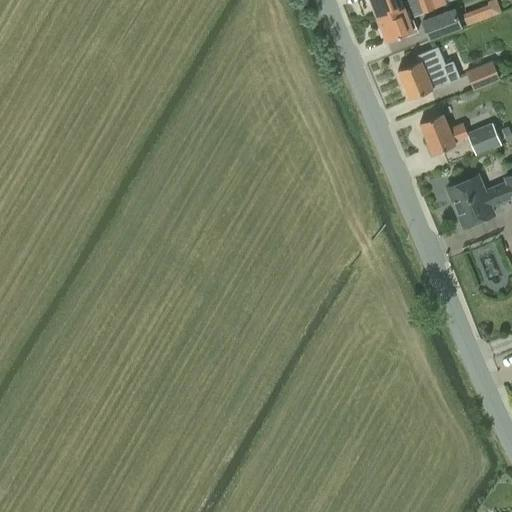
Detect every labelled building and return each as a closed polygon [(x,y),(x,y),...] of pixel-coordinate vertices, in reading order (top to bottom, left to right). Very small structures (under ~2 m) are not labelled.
[(371,0),(378,17),(405,7),(416,3),(422,0),(371,0)] [(447,2),(445,0),(422,0),(405,7),(378,17),(388,40),(401,34),(402,37),(419,30),(414,17),(414,16),(447,2)] [(489,4),(463,14),(467,25),(493,16),(501,13),(496,0),(491,0),(488,1),(489,4)] [(453,9),(422,21),(429,40),(461,28),(453,9)] [(411,99),(434,89),(460,77),(453,60),(445,63),(438,46),(417,55),(419,61),(399,70),(411,99)] [(492,60),(466,71),(473,90),(500,78),(492,60)] [(443,113),(420,122),(433,154),(456,145),(455,141),(469,135),(477,154),(501,144),(492,123),(467,134),(463,123),(450,129),(443,113)] [(479,175),(448,188),(464,227),(495,214),(492,206),(511,197),(511,175),(506,178),(508,182),(486,191),(479,175)]
